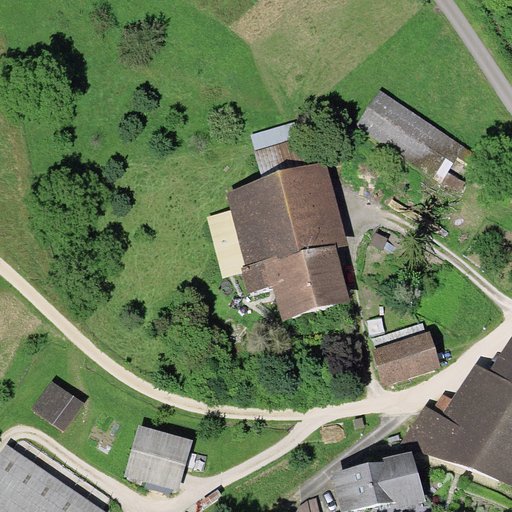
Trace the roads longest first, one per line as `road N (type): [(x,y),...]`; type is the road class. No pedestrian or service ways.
road 1 (track): [(511,327),(412,397),(288,418),(197,409),(121,373),(0,264)]
road 2 (track): [(318,415),(287,444),(160,511)]
road 3 (unclassified): [(511,102),(444,0)]
